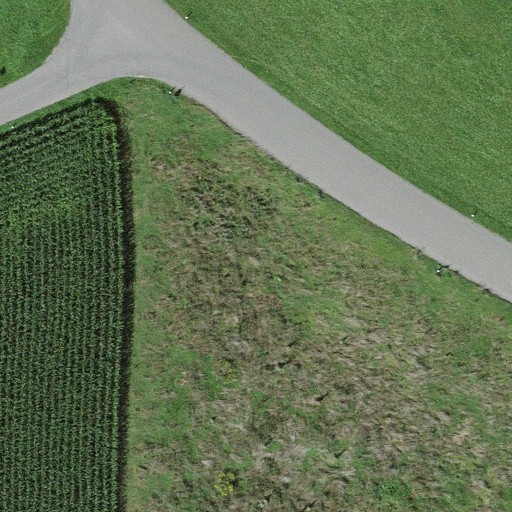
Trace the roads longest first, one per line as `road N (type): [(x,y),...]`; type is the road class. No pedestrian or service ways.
road 1 (residential): [(143,27),(318,159),(511,273)]
road 2 (residential): [(0,106),(143,27)]
